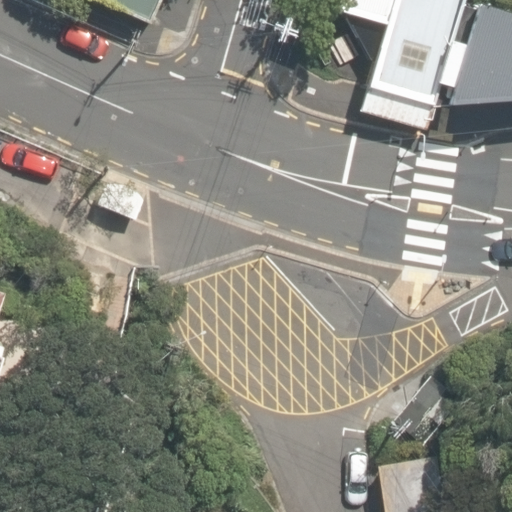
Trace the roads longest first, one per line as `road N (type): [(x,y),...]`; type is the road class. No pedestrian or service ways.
road 1 (tertiary): [(169,124),(343,185),(511,223)]
road 2 (tertiary): [(0,50),(169,124)]
road 3 (residential): [(212,0),(169,124)]
